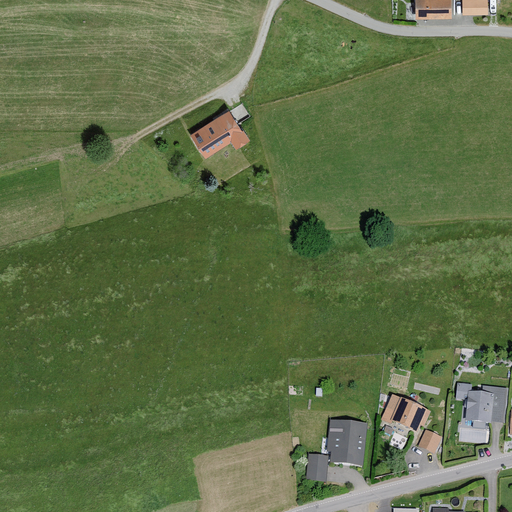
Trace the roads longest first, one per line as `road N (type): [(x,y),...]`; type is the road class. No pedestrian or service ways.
road 1 (unclassified): [(315,511),(511,459)]
road 2 (unclassified): [(315,0),(392,30),(511,32)]
